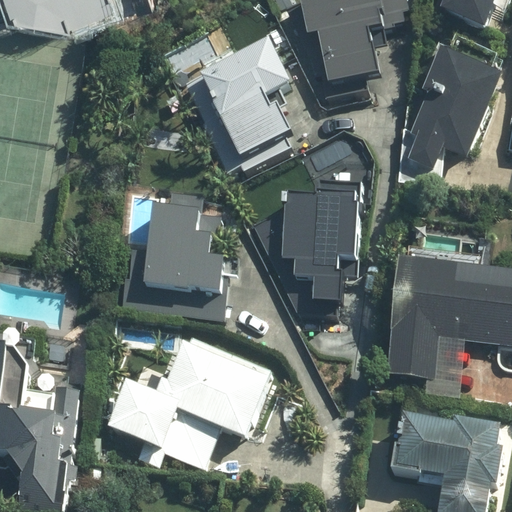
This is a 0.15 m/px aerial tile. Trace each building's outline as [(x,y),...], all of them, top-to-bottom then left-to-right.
[(5,0),(14,24),(72,33),(124,12),(118,0),(5,0)] [(269,0),(277,13),(298,0),(269,0)] [(375,0),(340,0),(292,17),(331,130),(371,116),(364,97),(385,89),(371,49),(390,42),(375,0)] [(503,20),(510,0),(447,0),(439,22),(486,41),(495,17),(503,20)] [(211,40),(221,56),(250,38),(241,22),(211,40)] [(183,91),(229,192),(310,155),(290,110),(265,121),(261,113),(294,98),(272,50),(246,62),(183,91)] [(429,98),(434,100),(413,148),(420,151),(411,173),(436,184),(446,162),(468,171),(503,90),(444,65),(429,98)] [(255,227),(303,319),(345,322),(348,278),(364,279),(371,181),(325,178),(324,199),(289,197),(288,210),(255,227)] [(228,302),(224,301),(227,275),(211,273),(213,255),(219,256),(222,231),(203,229),(205,212),(174,209),(172,227),(157,225),(153,267),(138,265),(135,291),(126,290),(123,317),(225,329),(228,302)] [(511,289),(404,278),(392,389),(437,394),(441,356),(511,363),(511,289)] [(345,339),(321,338),(320,357),(344,358),(345,339)] [(206,480),(222,441),(252,453),(276,396),(190,361),(169,413),(133,398),(114,443),(148,457),(144,467),(160,474),(164,463),(206,480)] [(24,511),(70,511),(87,411),(37,403),(42,372),(0,364),(0,467),(9,470),(25,492),(24,511)] [(443,511),(488,511),(491,496),(498,498),(504,465),(497,463),(502,439),(459,431),(457,439),(406,429),(396,485),(447,495),(443,511)]
